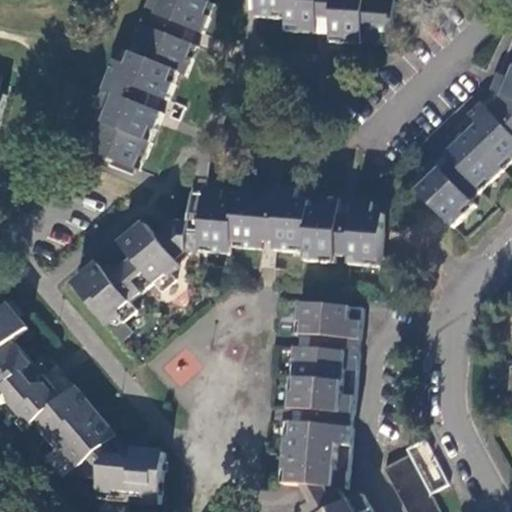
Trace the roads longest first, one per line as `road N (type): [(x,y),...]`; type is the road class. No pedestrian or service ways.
road 1 (residential): [(499,511),(448,403),(458,312),(511,253)]
road 2 (residential): [(503,0),(493,31),(364,146)]
